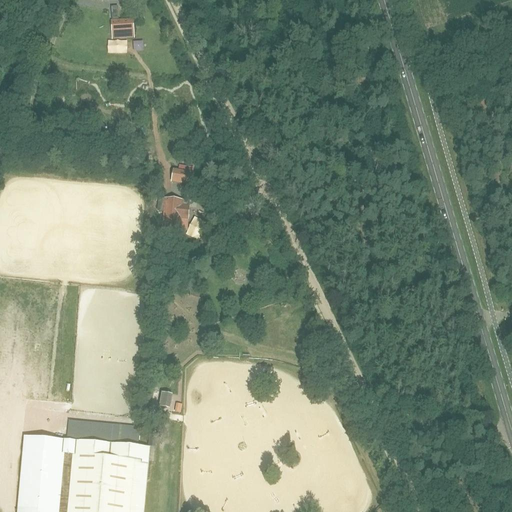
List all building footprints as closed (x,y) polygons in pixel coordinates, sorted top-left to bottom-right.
[(113,33),(133,31),(132,21),(112,22),(113,33)] [(191,185),(192,174),(173,171),(172,182),(191,185)] [(188,219),(189,207),(181,206),(182,201),(166,200),(163,230),(179,231),(180,218),(188,219)] [(170,410),(172,396),(161,394),(159,408),(170,410)] [(143,511),(149,449),(25,438),(17,511),(143,511)]
